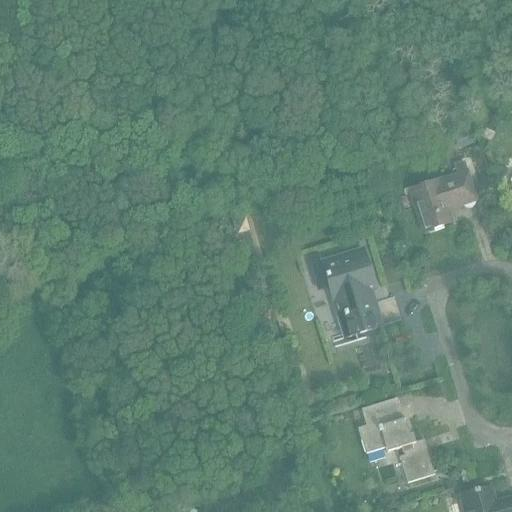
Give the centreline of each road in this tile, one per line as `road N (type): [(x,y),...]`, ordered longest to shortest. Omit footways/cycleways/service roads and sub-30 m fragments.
road 1 (track): [(268,0),(276,95),(235,153),(209,170),(183,171),(136,150),(0,124)]
road 2 (residential): [(511,268),(476,264),(441,273),(431,291),(465,402),(480,422),(511,431)]
